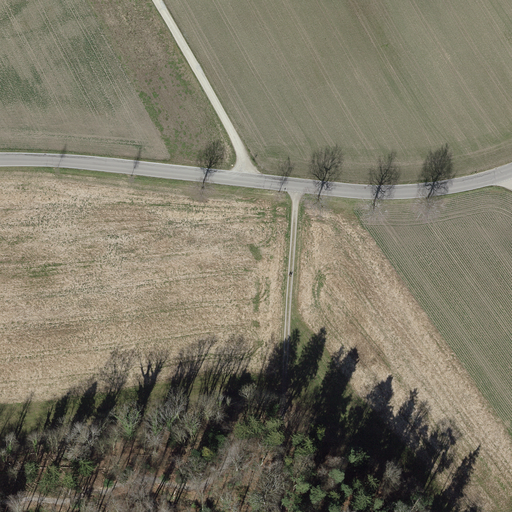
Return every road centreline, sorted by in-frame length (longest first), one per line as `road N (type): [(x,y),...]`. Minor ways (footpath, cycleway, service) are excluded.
road 1 (residential): [(0,160),(389,193),(511,170)]
road 2 (track): [(279,421),(295,185)]
road 3 (track): [(157,0),(240,145),(242,179)]
